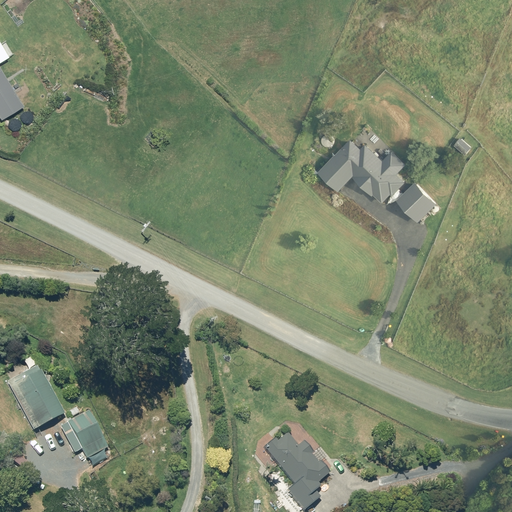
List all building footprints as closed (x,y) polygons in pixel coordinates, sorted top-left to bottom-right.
[(0,72),(0,121),(1,123),(24,108),(0,72)] [(464,138),(454,148),(465,158),(475,148),(464,138)] [(352,140),(321,174),(342,192),(354,178),(384,204),(392,195),(395,198),(408,183),(400,176),(408,166),(393,153),(385,163),(365,146),(362,149),(352,140)] [(439,203),(417,182),(398,201),(420,223),(439,203)] [(37,364),(6,382),(34,432),(65,414),(37,364)] [(88,411),(66,424),(87,460),(109,447),(88,411)] [(286,433),(264,450),(292,486),(287,489),(304,511),(319,499),(315,494),(333,480),(314,455),(316,453),(306,441),(298,447),(286,433)]
